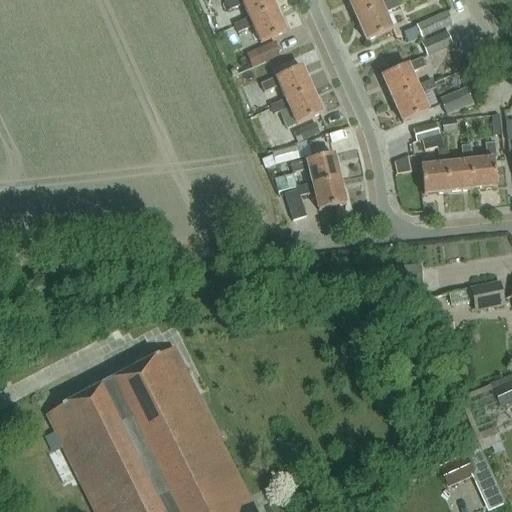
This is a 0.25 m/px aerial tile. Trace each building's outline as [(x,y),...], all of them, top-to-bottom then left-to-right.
[(235,0),(226,4),(230,13),(245,6),(251,19),(251,21),(277,9),(272,0),(235,0)] [(349,0),(357,18),(384,7),(383,6),(380,0),(349,0)] [(384,7),(357,18),(368,43),(394,32),(386,15),(402,8),(397,0),(396,0),(393,1),(383,6),(384,7)] [(251,19),(236,26),(240,34),(254,28),(262,45),(288,34),(277,9),(251,21),(251,19)] [(447,14),(418,27),(424,40),(453,26),(447,14)] [(446,34),(421,45),(427,58),(452,47),(446,34)] [(273,43),(259,49),(265,64),(279,57),(273,43)] [(410,67),(384,79),(394,100),(419,89),(418,88),(413,75),(428,68),(424,59),(409,66),(410,67)] [(278,81),(277,80),(261,87),(265,95),(281,88),(287,101),(287,102),(313,91),(303,69),(278,81)] [(419,89),(394,100),(405,125),(430,114),(423,96),(438,90),(434,81),(418,88),(419,89)] [(287,101),(272,107),(276,116),(291,110),(298,127),(324,115),(313,91),(287,102),(287,101)] [(464,95),(442,105),(447,116),(473,104),(468,94),(464,95)] [(446,123),(442,123),(443,135),(453,134),(457,134),(456,122),(446,123)] [(314,125),(293,134),(297,145),(318,135),(314,125)] [(436,125),(413,132),(416,144),(440,138),(436,125)] [(471,164),(474,191),(499,189),(496,162),(499,161),(497,144),(487,145),(489,162),(474,164),(471,164)] [(474,191),(471,164),(474,164),(473,147),(463,148),(465,164),(451,166),(448,166),(451,194),(474,191)] [(279,166),(301,160),(298,149),(276,155),(279,166)] [(441,167),(423,169),(426,197),(451,194),(448,166),(451,166),(449,149),(439,150),(441,167)] [(292,166),(291,167),(293,175),(310,171),(313,180),(314,187),(314,188),(342,181),(336,157),(308,164),(307,162),(292,166)] [(289,191),(287,178),(276,180),(278,193),(289,191)] [(285,195),(284,196),(293,223),(306,219),(306,218),(300,198),(301,198),(316,194),(321,213),(348,206),(342,181),(314,188),(314,187),(300,190),(300,191),(285,195)] [(419,266),(381,269),(355,271),(357,290),(421,284),(419,266)] [(501,282),(471,288),(472,292),(474,303),(475,311),(506,305),(501,282)] [(445,319),(436,320),(439,335),(448,333),(445,319)] [(177,353),(49,418),(58,436),(65,451),(96,511),(257,511),(223,444),(177,353)] [(511,379),(493,388),(502,410),(511,406),(511,379)] [(476,442),(468,446),(470,452),(480,448),(482,453),(501,445),(498,439),(503,437),(498,424),(473,434),(476,442)] [(466,459),(440,470),(449,489),(473,478),(474,477),(466,459)]
